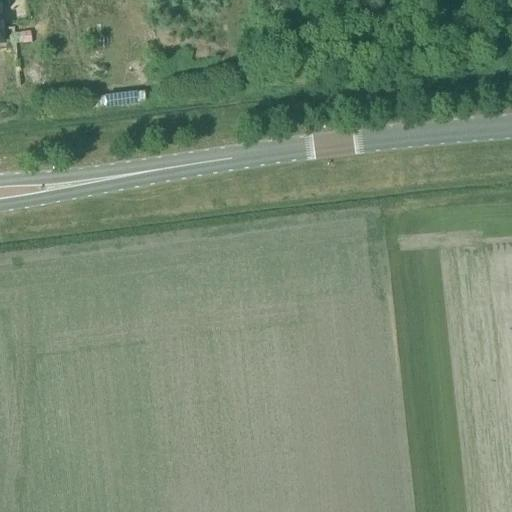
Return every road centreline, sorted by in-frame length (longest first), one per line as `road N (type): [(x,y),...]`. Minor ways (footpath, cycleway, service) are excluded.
road 1 (secondary): [(125,176),(511,126)]
road 2 (secondary): [(0,205),(125,176)]
road 3 (secondary): [(125,176),(0,181)]
